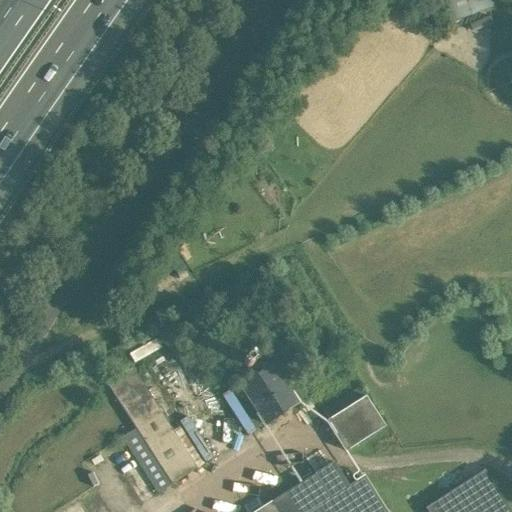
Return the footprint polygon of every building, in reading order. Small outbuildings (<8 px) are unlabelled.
[(439,0),(448,23),(499,4),(496,0),(439,0)] [(240,385),(265,424),(296,404),(272,365),(240,385)] [(135,429),(121,438),(157,494),(196,469),(131,368),(106,384),(135,429)] [(364,397),(358,388),(322,410),(328,420),(364,397)] [(325,421),(345,452),(384,427),(365,396),(364,397),(328,420),(325,421)] [(254,511),(510,511),(483,470),(424,508),(426,511),(384,511),(362,478),(349,487),(333,462),(254,511)] [(443,486),(467,474),(463,466),(438,478),(443,486)] [(92,473),(87,475),(93,487),(98,484),(92,473)]
